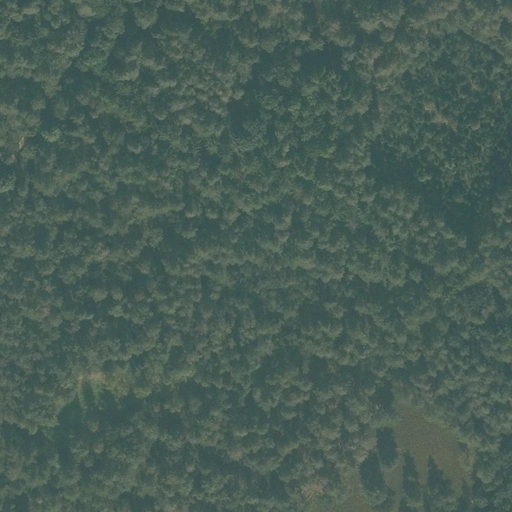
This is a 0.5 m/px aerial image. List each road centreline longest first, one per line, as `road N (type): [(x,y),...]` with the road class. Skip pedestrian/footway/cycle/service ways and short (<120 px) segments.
road 1 (track): [(511,316),(70,62)]
road 2 (track): [(296,190),(368,104),(366,73),(418,0)]
road 3 (track): [(109,0),(0,187)]
